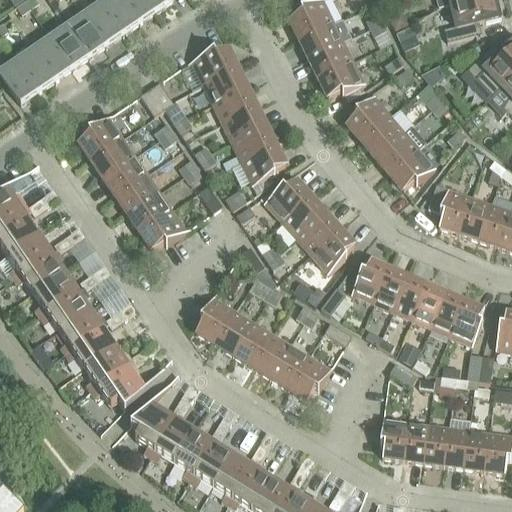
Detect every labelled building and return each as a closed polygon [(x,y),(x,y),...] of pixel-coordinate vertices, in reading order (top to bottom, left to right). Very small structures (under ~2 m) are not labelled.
[(20,0),(9,0),(9,1),(15,9),(23,4),(20,0)] [(32,0),(25,5),(31,14),(39,8),(33,0),(32,0)] [(100,7),(124,41),(123,39),(139,28),(140,30),(141,30),(120,0),(113,0),(102,8),(101,7),(100,7)] [(120,0),(141,30),(141,29),(140,27),(156,17),(157,18),(145,0),(120,0)] [(174,4),(170,0),(145,0),(157,18),(158,18),(157,16),(174,4)] [(378,0),(366,0),(371,15),(382,12),(378,0)] [(436,0),(439,11),(451,8),(483,0),(436,0)] [(495,5),(493,0),(483,0),(451,8),(456,30),(444,33),(447,46),(476,39),(473,27),(485,24),(486,25),(501,22),(497,4),(495,5)] [(299,43),(334,26),(323,4),(301,15),(302,18),(290,24),(299,43)] [(31,14),(25,5),(16,11),(22,20),(31,14)] [(84,19),(107,53),(107,52),(106,50),(122,40),(123,41),(124,41),(100,7),(101,9),(85,19),(84,18),(84,19)] [(401,16),(389,23),(395,35),(408,28),(401,16)] [(67,30),(90,64),(91,64),(89,62),(105,51),(106,53),(107,53),(84,19),(83,19),(84,20),(68,31),(67,30)] [(370,33),(383,27),(379,19),(366,25),(370,33)] [(344,46),(334,26),(299,43),(309,63),(344,46)] [(0,29),(0,41),(0,42),(9,36),(3,27),(0,29)] [(383,27),(370,33),(374,41),(387,35),(383,27)] [(50,42),(73,76),(74,75),(72,74),(88,63),(89,65),(90,64),(67,30),(66,30),(67,32),(51,42),(50,41),(50,42)] [(33,53),(56,87),(57,87),(56,85),(71,74),(73,76),(50,42),(49,42),(50,43),(34,54),(34,53),(33,53)] [(309,63),(319,84),(354,67),(344,46),(309,63)] [(468,74),(492,100),(502,91),(511,81),(511,46),(506,53),(497,62),(489,54),(468,74)] [(16,65),(40,99),(40,98),(39,97),(55,86),(56,88),(56,87),(33,53),(33,55),(17,65),(17,64),(16,65)] [(192,67),(204,90),(238,73),(228,53),(216,59),(214,56),(192,67)] [(399,61),(386,70),(391,78),(404,70),(399,61)] [(40,99),(16,65),(16,66),(0,76),(0,78),(21,109),(38,97),(39,99),(40,99)] [(365,89),(354,67),(319,84),(329,103),(341,96),(343,100),(365,89)] [(204,90),(213,109),(247,92),(238,73),(204,90)] [(409,74),(396,82),(401,90),(414,82),(409,74)] [(511,81),(502,91),(510,100),(504,112),(511,120),(511,81)] [(150,94),(164,115),(174,108),(160,87),(150,94)] [(213,109),(222,129),(257,112),(247,92),(213,109)] [(164,115),(150,94),(140,101),(155,122),(164,115)] [(432,114),(443,105),(437,98),(426,107),(432,114)] [(347,129),(360,144),(390,119),(374,101),(355,117),(358,120),(347,129)] [(443,105),(432,114),(438,121),(449,112),(443,105)] [(222,129),(232,148),(266,131),(257,112),(222,129)] [(175,131),(186,123),(181,115),(169,123),(175,131)] [(405,137),(390,119),(360,144),(375,162),(405,137)] [(92,166),(123,144),(109,122),(88,136),(90,139),(79,147),(92,166)] [(186,123),(175,131),(180,138),(192,130),(186,123)] [(160,145),(171,137),(166,129),(155,137),(160,145)] [(238,159),(241,167),(276,150),(266,131),(232,148),(238,159)] [(460,134),(448,145),(454,152),(466,142),(460,134)] [(171,137),(160,145),(165,153),(177,145),(171,137)] [(420,155),(405,137),(375,162),(390,180),(420,155)] [(104,183),(136,161),(123,144),(92,166),(104,183)] [(286,170),(276,150),(241,167),(253,191),(275,180),(273,176),(286,170)] [(199,167),(211,159),(206,151),(194,159),(199,167)] [(436,173),(420,155),(390,180),(404,195),(414,186),(417,189),(436,173)] [(211,159),(199,167),(205,174),(216,166),(211,159)] [(241,167),(238,159),(223,167),(226,174),(232,172),(241,167)] [(116,201),(148,179),(136,161),(104,183),(116,201)] [(184,181),(196,173),(191,165),(179,173),(184,181)] [(500,181),(506,174),(494,165),(489,171),(493,174),(500,180),(500,181)] [(196,173),(184,181),(190,188),(201,180),(196,173)] [(493,174),(489,187),(497,189),(500,180),(493,174)] [(511,179),(506,174),(500,181),(511,190),(511,189),(511,179)] [(30,177),(8,192),(13,200),(36,185),(30,177)] [(148,179),(116,201),(128,218),(160,197),(148,179)] [(271,182),(253,191),(257,198),(274,186),(271,182)] [(265,208),(282,228),(311,202),(296,185),(285,195),(283,192),(265,208)] [(428,214),(444,219),(439,232),(460,239),(472,202),(449,194),(437,189),(428,214)] [(0,237),(27,220),(13,200),(8,192),(7,191),(0,196),(0,237)] [(197,199),(211,220),(223,212),(208,191),(197,199)] [(41,203),(47,212),(59,203),(53,195),(41,203)] [(160,197),(128,218),(140,236),(172,214),(160,197)] [(228,208),(233,215),(246,206),(241,199),(228,208)] [(282,228),(297,243),(325,218),(311,202),(282,228)] [(472,202),(460,239),(479,245),(491,209),(472,202)] [(47,212),(41,203),(28,212),(34,220),(47,212)] [(491,209),(479,245),(498,252),(510,215),(491,209)] [(249,212),(236,220),(241,228),(255,219),(249,212)] [(140,236),(153,255),(164,247),(166,250),(187,236),(172,214),(140,236)] [(511,215),(510,215),(498,252),(511,256),(511,215)] [(297,243),(311,259),(339,233),(325,218),(297,243)] [(27,220),(0,237),(0,249),(8,260),(39,239),(27,220)] [(67,241),(72,250),(85,241),(79,233),(67,241)] [(354,250),(339,233),(311,259),(328,279),(347,262),(344,259),(354,250)] [(39,239),(8,260),(16,273),(9,277),(14,284),(52,257),(39,239)] [(72,250),(67,241),(54,250),(60,258),(72,250)] [(266,264),(279,255),(274,248),(261,257),(266,264)] [(250,252),(240,259),(255,280),(264,273),(250,252)] [(279,255),(266,264),(272,272),(285,263),(279,255)] [(33,298),(65,276),(52,257),(14,284),(18,290),(25,286),(33,298)] [(352,299),(375,309),(390,274),(370,265),(365,278),(361,276),(352,299)] [(92,279),(98,287),(111,278),(105,270),(92,279)] [(249,294),(267,305),(275,293),(276,290),(264,273),(255,280),(257,283),(249,294)] [(394,317),(409,282),(390,274),(375,309),(394,317)] [(40,321),(78,295),(65,276),(33,298),(42,310),(35,315),(40,321)] [(98,287),(92,279),(80,287),(86,296),(98,287)] [(412,325),(427,290),(409,282),(394,317),(412,325)] [(431,333),(446,298),(427,290),(412,325),(431,333)] [(318,291),(307,305),(315,311),(325,297),(318,291)] [(275,293),(267,305),(275,310),(283,298),(275,293)] [(336,293),(321,313),(330,320),(346,300),(336,293)] [(78,295),(40,321),(44,328),(51,323),(59,335),(91,314),(78,295)] [(449,341),(465,306),(446,298),(431,333),(449,341)] [(196,337),(216,349),(236,316),(213,302),(200,323),(204,325),(196,337)] [(465,306),(449,341),(473,351),(483,329),(479,327),(485,315),(465,306)] [(118,316),(124,325),(136,316),(131,308),(118,316)] [(304,328),(311,316),(303,311),(296,323),(304,328)] [(65,359),(104,333),(91,314),(59,335),(67,348),(61,352),(65,359)] [(124,325),(118,316),(106,325),(111,333),(124,325)] [(234,360),(254,327),(236,316),(216,349),(234,360)] [(311,316),(304,328),(312,333),(319,321),(311,316)] [(511,356),(511,318),(505,317),(503,331),(499,330),(496,354),(511,356)] [(254,327),(234,360),(252,371),(272,339),(254,327)] [(324,338),(346,351),(352,341),(330,328),(324,338)] [(104,333),(65,359),(70,366),(77,361),(85,373),(117,351),(104,333)] [(378,349),(382,342),(370,335),(366,342),(378,349)] [(272,339),(252,371),(270,382),(290,350),(272,339)] [(382,342),(378,349),(390,357),(395,350),(382,342)] [(144,354),(149,362),(162,354),(156,345),(144,354)] [(413,370),(420,355),(407,349),(400,364),(413,370)] [(290,350),(270,382),(288,394),(309,361),(290,350)] [(117,351),(85,373),(93,385),(86,390),(91,397),(130,370),(117,351)] [(149,362),(144,354),(131,362),(137,371),(149,362)] [(482,360),(470,359),(467,384),(470,384),(479,386),(482,360)] [(494,362),(482,360),(479,386),(490,387),(494,362)] [(309,361),(288,394),(308,406),(315,394),(318,396),(331,375),(309,361)] [(417,364),(413,371),(425,379),(430,372),(417,364)] [(396,368),(390,378),(411,391),(418,381),(396,368)] [(130,370),(91,397),(95,403),(102,399),(111,411),(119,406),(125,415),(145,393),(130,370)] [(455,391),(456,382),(441,380),(440,389),(455,391)] [(470,384),(467,384),(456,382),(455,391),(469,393),(470,384)] [(420,384),(419,392),(433,394),(435,386),(420,384)] [(182,402),(191,408),(199,395),(190,389),(182,402)] [(475,391),(475,394),(474,400),(488,402),(490,393),(475,391)] [(494,406),(511,408),(511,396),(495,394),(494,406)] [(191,408),(182,402),(174,415),(183,420),(191,408)] [(144,458),(151,462),(175,423),(152,408),(131,429),(140,435),(135,443),(148,451),(144,458)] [(221,426),(229,431),(237,419),(229,413),(221,426)] [(195,435),(175,423),(151,462),(158,467),(162,460),(175,468),(195,435)] [(464,473),(469,435),(470,425),(450,423),(449,433),(444,470),(464,473)] [(384,449),(382,462),(404,465),(409,427),(384,424),(380,448),(384,449)] [(229,431),(221,426),(213,439),(222,444),(229,431)] [(424,468),(429,430),(409,427),(404,465),(424,468)] [(444,470),(449,433),(429,430),(424,468),(444,470)] [(195,435),(175,468),(187,475),(183,482),(190,486),(214,447),(195,435)] [(484,476),(489,438),(469,435),(464,473),(484,476)] [(260,450),(268,455),(276,442),(268,437),(260,450)] [(511,441),(489,438),(484,476),(506,479),(507,465),(511,466),(511,458),(511,441)] [(214,447),(190,486),(196,491),(201,484),(213,491),(234,458),(214,447)] [(268,455),(260,450),(252,463),(260,468),(268,455)] [(253,470),(234,458),(213,491),(226,499),(222,506),(228,510),(253,470)] [(298,474),(307,479),(315,466),(306,461),(298,474)] [(253,470),(228,510),(231,511),(236,511),(239,508),(246,511),(253,511),(272,482),(253,470)] [(307,479),(298,474),(291,487),(299,492),(307,479)] [(280,511),(292,494),(272,482),(253,511),(280,511)] [(337,498),(346,503),(354,490),(345,485),(337,498)] [(0,511),(21,511),(3,494),(1,496),(0,497),(0,511)] [(306,511),(311,506),(292,494),(280,511),(306,511)] [(340,511),(346,503),(337,498),(329,511),(331,511),(340,511)]
